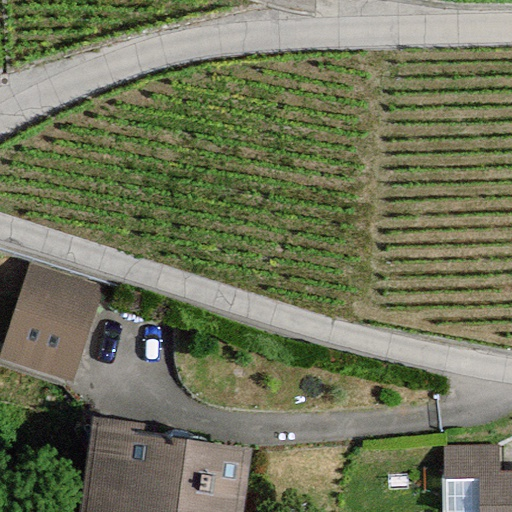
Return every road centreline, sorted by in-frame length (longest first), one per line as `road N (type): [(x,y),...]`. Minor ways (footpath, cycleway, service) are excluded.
road 1 (unclassified): [(0,222),(347,333),(511,369)]
road 2 (unclassified): [(0,98),(117,46),(350,10),(511,8)]
